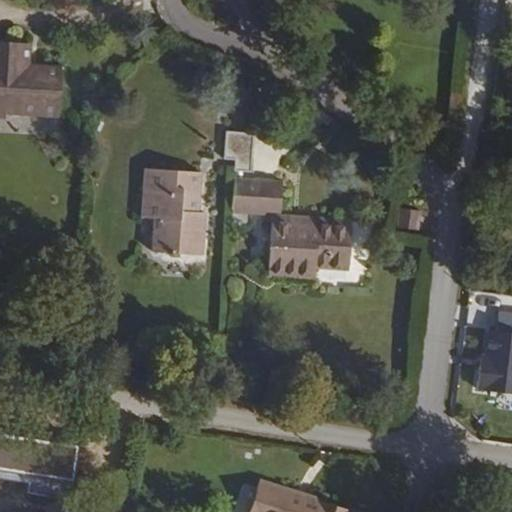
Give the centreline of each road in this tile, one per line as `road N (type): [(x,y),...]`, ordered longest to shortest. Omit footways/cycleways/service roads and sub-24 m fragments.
road 1 (residential): [(421,445),(458,196),(273,51)]
road 2 (unclassified): [(0,385),(421,445)]
road 3 (residential): [(273,51),(191,31),(179,0)]
